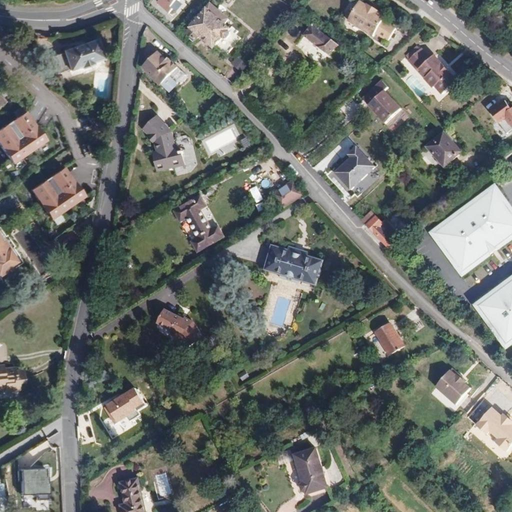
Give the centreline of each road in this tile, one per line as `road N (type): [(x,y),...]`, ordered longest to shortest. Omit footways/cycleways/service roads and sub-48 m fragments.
road 1 (residential): [(511,381),(357,237),(265,129),(136,13)]
road 2 (residential): [(71,511),(72,375),(136,13)]
